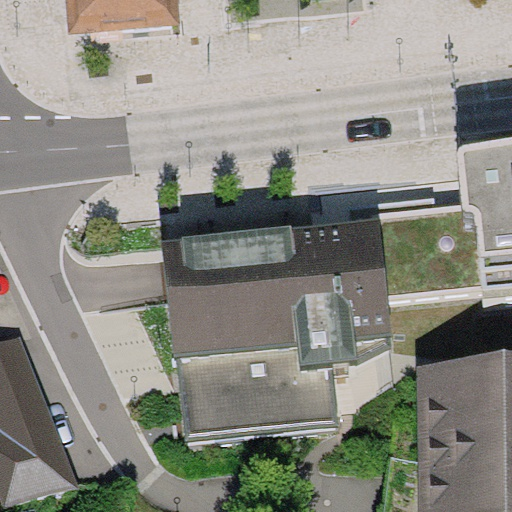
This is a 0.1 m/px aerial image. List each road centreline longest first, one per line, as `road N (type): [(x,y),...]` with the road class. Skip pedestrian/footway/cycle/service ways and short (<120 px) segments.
road 1 (secondary): [(511,97),(0,152)]
road 2 (residential): [(0,199),(98,401),(149,480),(191,503)]
